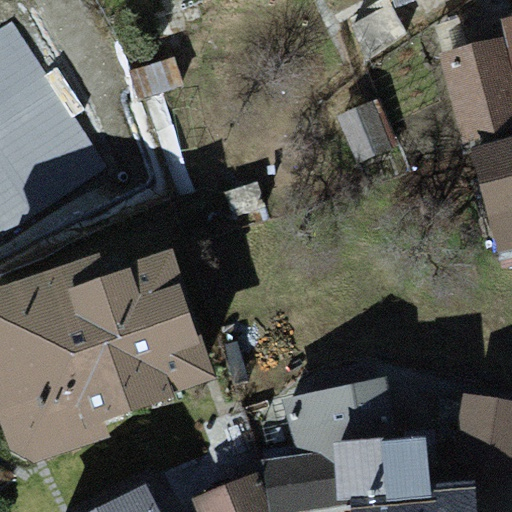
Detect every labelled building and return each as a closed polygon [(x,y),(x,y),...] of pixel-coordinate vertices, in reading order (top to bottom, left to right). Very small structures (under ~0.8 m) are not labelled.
[(511,16),(507,18),(511,33),(511,35),(448,53),(503,252),(511,249),(511,16)] [(163,240),(0,301),(0,415),(18,462),(219,386),(163,240)] [(399,434),(387,380),(294,400),(305,444),(329,446),(333,483),(421,479),(419,434),(399,434)] [(511,405),(474,398),(464,453),(511,462),(511,405)] [(166,511),(148,478),(85,511),(166,511)] [(273,511),(263,485),(201,508),(202,511),(273,511)] [(488,511),(488,486),(347,492),(347,511),(488,511)]
